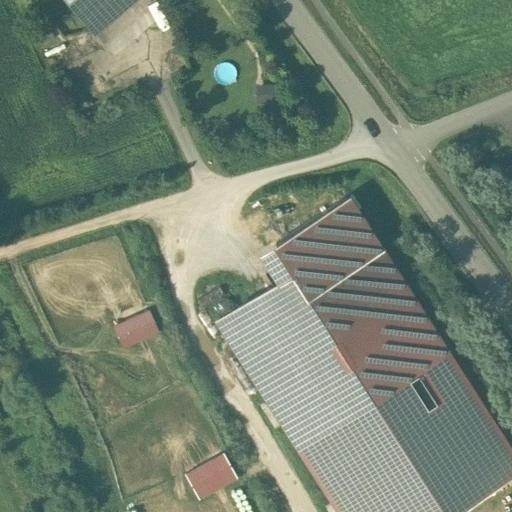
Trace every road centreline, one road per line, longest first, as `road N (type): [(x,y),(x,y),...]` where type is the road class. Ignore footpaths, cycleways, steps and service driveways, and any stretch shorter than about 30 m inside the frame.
road 1 (unclassified): [(384,137),(0,254)]
road 2 (tertiary): [(511,311),(384,137)]
road 3 (tertiary): [(384,137),(283,0)]
road 4 (unclassified): [(511,97),(414,137),(384,137)]
